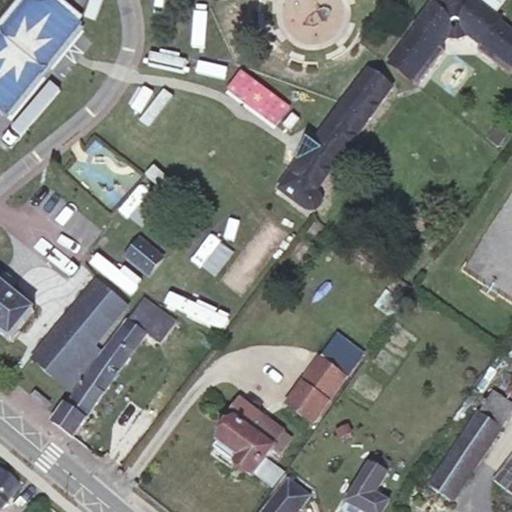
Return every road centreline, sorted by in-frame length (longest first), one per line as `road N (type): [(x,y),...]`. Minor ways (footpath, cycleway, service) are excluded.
road 1 (unknown): [(111,507),(213,372),(247,357),(295,369)]
road 2 (unclassified): [(0,182),(48,154),(120,79),(132,29),(126,0)]
road 3 (secondary): [(0,414),(117,511)]
